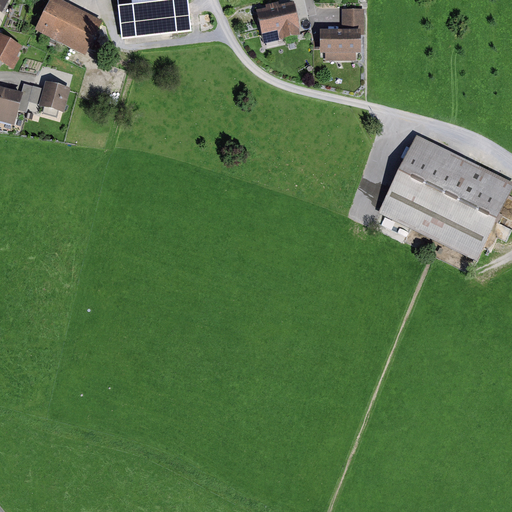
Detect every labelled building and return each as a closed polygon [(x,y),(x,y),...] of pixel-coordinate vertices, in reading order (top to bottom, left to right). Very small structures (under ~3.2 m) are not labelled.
[(0,0),(0,12),(2,14),(9,0),(0,0)] [(104,23),(57,0),(51,0),(35,33),(86,58),(104,23)] [(186,0),(118,0),(124,42),(190,34),(186,0)] [(293,4),(256,12),(262,36),(278,32),(280,41),(301,37),(293,4)] [(365,11),(342,11),(342,32),(320,32),(320,56),(326,56),(326,62),(356,62),(356,56),(362,56),(361,37),(365,36),(365,11)] [(23,49),(0,35),(0,63),(13,71),(20,60),(17,58),(23,49)] [(71,90),(46,84),(44,91),(40,107),(39,109),(64,115),(71,90)] [(24,96),(19,112),(26,114),(29,104),(34,88),(24,85),(22,95),(24,96)] [(22,95),(0,88),(0,115),(0,122),(15,127),(19,112),(24,96),(22,95)] [(29,104),(40,107),(44,91),(34,88),(29,104)] [(511,193),(511,184),(417,138),(379,215),(477,263),(511,193)]
